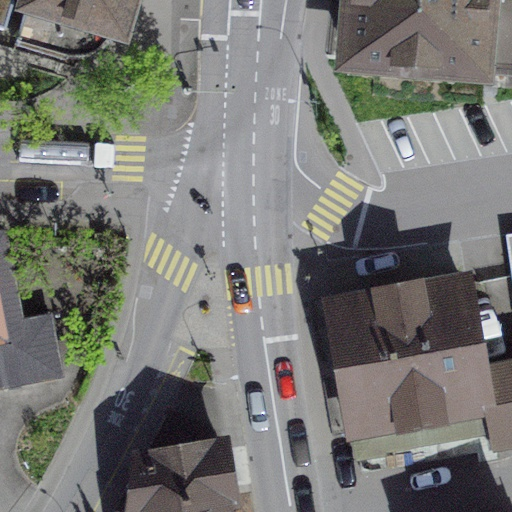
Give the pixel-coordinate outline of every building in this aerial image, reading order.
[(0,0),(0,40),(18,46),(23,28),(131,60),(148,0),(0,0)] [(497,0),(344,0),(338,75),(490,89),(497,0)] [(350,448),(491,420),(481,370),(463,276),(321,303),(350,448)] [(0,385),(60,375),(49,317),(0,325),(0,385)] [(511,364),(481,370),(491,420),(498,455),(511,452),(511,364)] [(232,511),(223,449),(141,463),(134,511),(232,511)]
